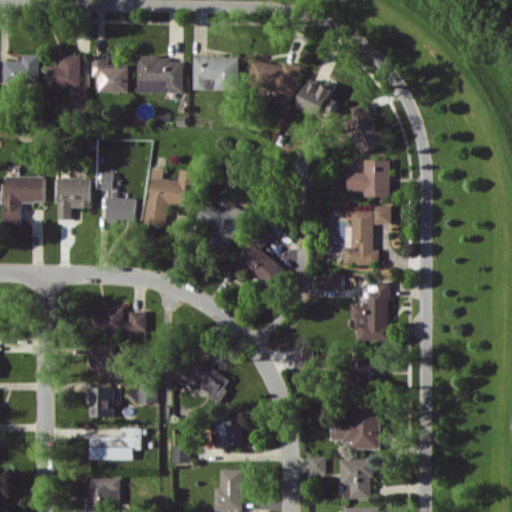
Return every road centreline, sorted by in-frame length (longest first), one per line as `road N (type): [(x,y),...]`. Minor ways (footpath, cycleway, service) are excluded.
road 1 (residential): [(0,4),(265,7),(342,27),(380,60),(413,107),(426,206)]
road 2 (residential): [(0,271),(167,283),(216,309),(271,371),(289,433),(290,511)]
road 3 (residential): [(426,206),(424,511)]
road 4 (residential): [(46,273),(44,511)]
